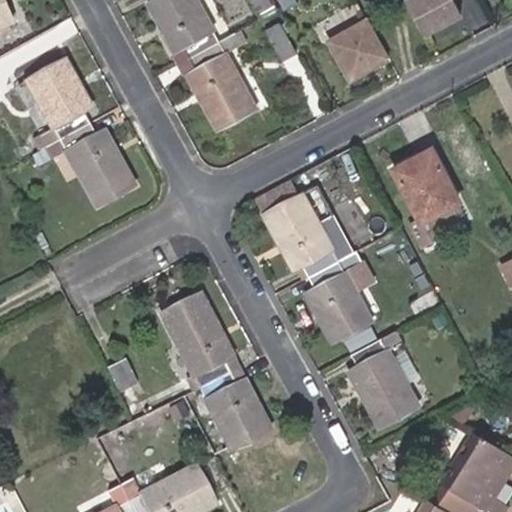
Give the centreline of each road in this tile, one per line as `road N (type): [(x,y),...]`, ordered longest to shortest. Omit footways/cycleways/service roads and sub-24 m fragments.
road 1 (residential): [(201,198),(343,461),(334,501),(314,511)]
road 2 (residential): [(201,198),(511,37)]
road 3 (residential): [(87,0),(201,198)]
